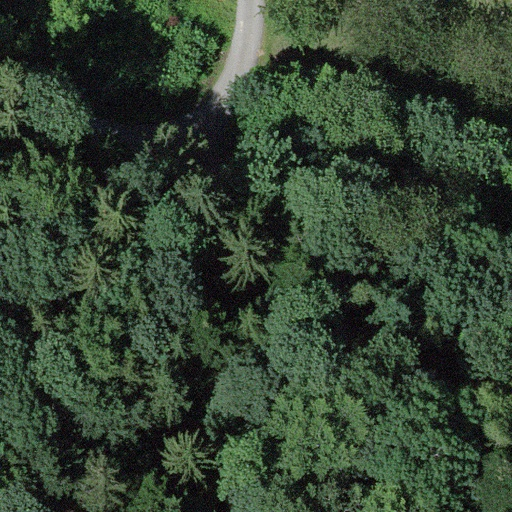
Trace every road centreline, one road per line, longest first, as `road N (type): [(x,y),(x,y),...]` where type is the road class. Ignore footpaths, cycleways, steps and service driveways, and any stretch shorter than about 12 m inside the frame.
road 1 (track): [(0,78),(511,243)]
road 2 (track): [(191,142),(230,90),(246,0)]
